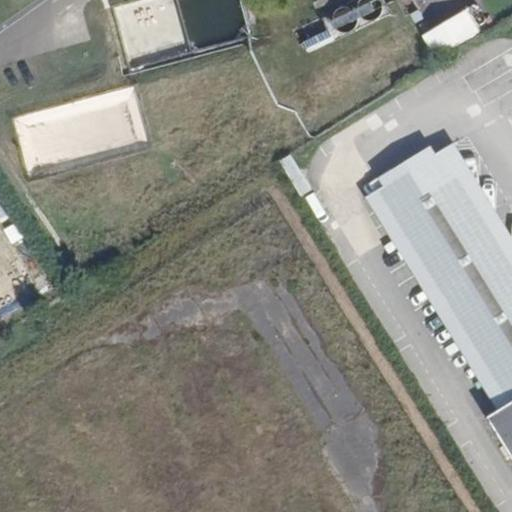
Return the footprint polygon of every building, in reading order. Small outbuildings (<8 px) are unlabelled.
[(360,15),(360,16),(363,18),(366,20),(369,22),(373,22),(376,21),(378,20),(381,18),(383,16),(385,12),(385,9),(384,4),(383,2),(381,0),(363,0),(363,1),(361,3),(360,5),(359,8),(359,12),(360,15)] [(360,16),(360,15),(359,13),(357,11),(355,9),(352,8),(349,7),(346,7),(343,8),(340,10),(337,13),(336,15),(335,18),(335,20),(335,24),(337,27),(339,29),(341,31),(343,32),(347,33),(350,33),(353,32),(355,31),(358,29),(360,27),(361,24),(361,20),(361,16),(360,16)] [(435,58),(480,32),(466,9),(422,35),(435,58)] [(308,51),(333,42),(329,31),(304,41),(308,51)] [(511,454),(511,262),(445,150),(379,190),(509,406),(489,418),(511,454)] [(316,215),(335,203),(326,189),(307,201),(316,215)]
